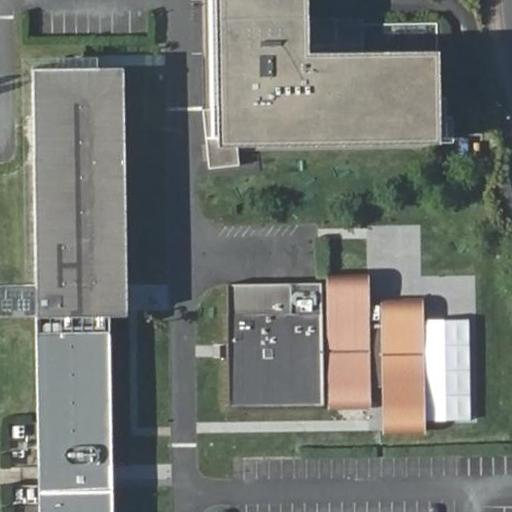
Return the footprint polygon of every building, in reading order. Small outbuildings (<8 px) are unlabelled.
[(446,51),(318,55),(316,0),(224,0),(229,141),(449,135),(448,101),(446,51)] [(30,140),(35,318),(107,316),(127,315),(124,204),(124,203),(121,67),(28,69),(30,140)] [(425,432),(422,301),(374,302),(375,307),(356,308),(356,281),(321,281),(321,286),(316,286),(316,284),(235,285),(237,409),(317,408),(317,406),(323,406),(323,410),(357,409),(357,390),(376,390),(377,433),(425,432)] [(38,457),(111,456),(107,316),(35,318),(38,457)] [(112,511),(112,485),(111,456),(38,457),(39,488),(39,511),(112,511)]
